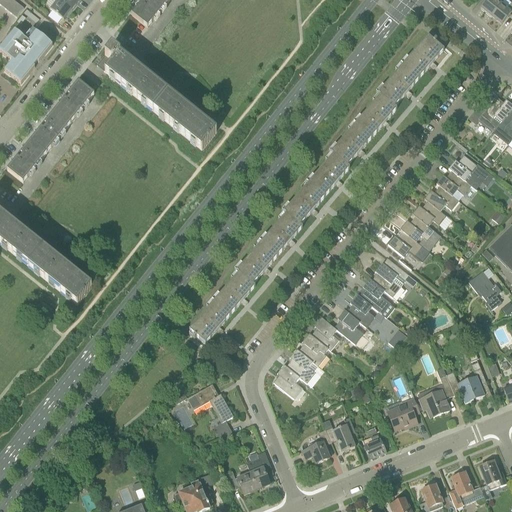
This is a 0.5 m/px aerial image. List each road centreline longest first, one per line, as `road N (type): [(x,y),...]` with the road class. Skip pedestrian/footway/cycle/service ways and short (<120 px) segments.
road 1 (secondary): [(0,511),(410,0)]
road 2 (secondary): [(372,0),(0,464)]
road 3 (residential): [(298,507),(251,376),(500,59)]
road 4 (residential): [(298,507),(499,424)]
road 5 (residential): [(0,140),(112,0)]
